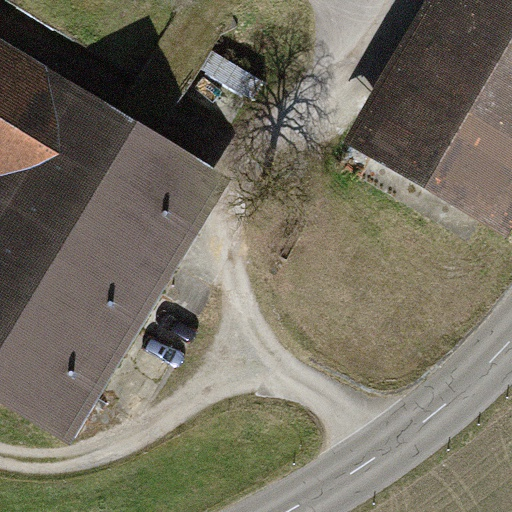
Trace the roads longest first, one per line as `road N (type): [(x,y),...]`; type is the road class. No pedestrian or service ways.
road 1 (track): [(0,460),(94,464),(186,409),(248,356),(234,262),(272,175),(386,0)]
road 2 (tertiary): [(511,344),(384,450),(283,511)]
road 3 (track): [(384,450),(318,386),(248,356)]
